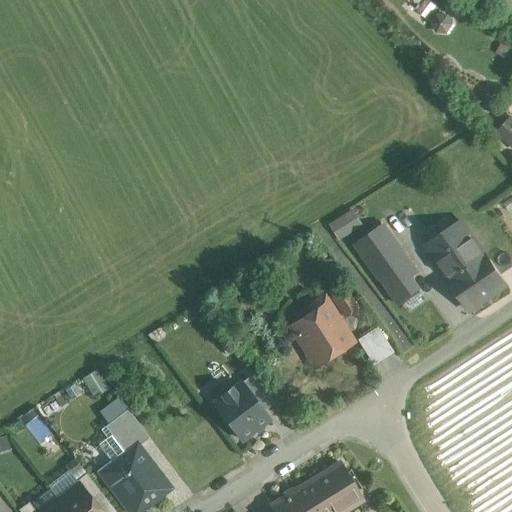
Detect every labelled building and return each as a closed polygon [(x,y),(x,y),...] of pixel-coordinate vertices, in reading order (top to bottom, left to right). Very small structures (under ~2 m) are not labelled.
[(511,122),(509,120),(497,132),(511,147),(511,122)] [(341,239),(364,223),(353,207),(329,222),(341,239)] [(462,221),(427,245),(426,251),(432,260),(438,261),(451,281),(486,256),(462,221)] [(385,225),(356,245),(374,272),(404,251),(385,225)] [(404,251),(374,272),(397,304),(420,288),(411,276),(418,271),(404,251)] [(451,281),(470,310),(507,285),(487,256),(486,256),(451,281)] [(347,291),(335,299),(345,315),(357,308),(347,291)] [(354,341),(325,296),(310,306),(314,312),(291,327),(302,344),(309,340),(319,356),(333,348),(336,353),(354,341)] [(274,403),(252,374),(241,383),(263,411),(274,403)] [(263,411),(241,383),(233,389),(231,388),(222,395),(223,397),(214,403),(242,440),(269,419),(263,411)] [(101,471),(132,511),(139,511),(171,488),(137,444),(101,471)] [(341,462),(311,481),(330,511),(343,511),(363,500),(341,462)] [(102,492),(87,473),(76,481),(79,485),(80,484),(92,500),(102,492)] [(330,511),(311,481),(271,506),(274,511),(330,511)] [(101,511),(92,500),(80,484),(79,485),(59,500),(68,511),(101,511)] [(68,511),(59,500),(43,511),(68,511)] [(29,502),(19,509),(20,511),(36,511),(37,511),(29,502)]
